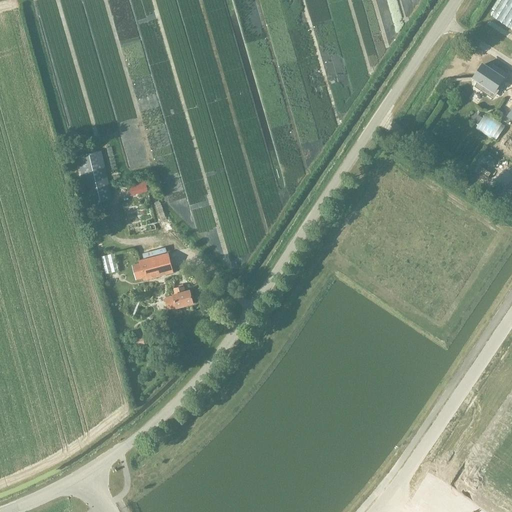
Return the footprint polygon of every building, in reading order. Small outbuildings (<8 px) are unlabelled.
[(482,65),(473,78),(478,82),(475,86),(487,94),(490,90),(493,92),(502,79),(504,81),(508,75),(490,64),(487,69),(482,65)] [(474,128),(490,138),(499,124),(483,113),(474,128)] [(497,156),(502,149),(491,142),(487,149),(497,156)] [(101,151),(77,157),(89,205),(112,200),(101,151)] [(139,261),(144,280),(173,273),(168,253),(139,261)] [(101,257),(105,274),(118,271),(114,254),(101,257)] [(176,308),(176,309),(193,304),(189,291),(185,292),(183,286),(173,289),(175,295),(173,296),(173,297),(165,299),(168,310),(176,308)] [(511,511),(511,350),(434,467),(501,511),(511,511)]
